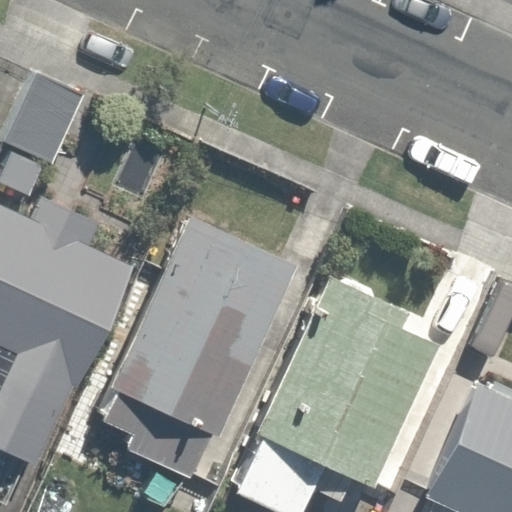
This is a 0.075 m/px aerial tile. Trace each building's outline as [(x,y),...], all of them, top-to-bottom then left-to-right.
[(77,89),(29,67),(0,129),(0,139),(44,160),(77,89)] [(36,160),(4,146),(0,153),(0,182),(22,192),(36,160)] [(24,212),(0,201),(0,446),(25,459),(62,377),(67,379),(124,258),(81,238),(91,217),(32,190),(27,199),(30,200),(24,212)] [(209,429),(287,257),(179,209),(101,380),(109,383),(94,416),(125,429),(118,443),(183,472),(203,427),(209,429)] [(320,268),(246,427),(254,430),(228,487),(281,511),(289,511),(304,483),(332,496),(343,471),(364,481),(430,338),(394,321),(400,306),(363,289),(362,283),(342,273),(334,275),(320,268)] [(482,383),(468,377),(416,491),(461,511),(511,511),(511,375),(507,385),(486,375),(482,383)]
